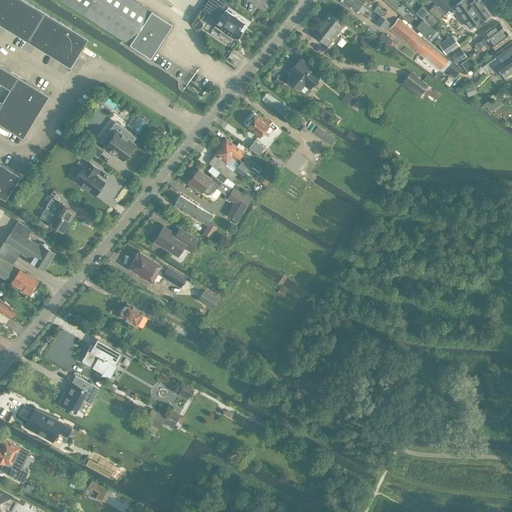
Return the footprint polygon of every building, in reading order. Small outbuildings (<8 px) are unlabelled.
[(0,0),(0,24),(70,67),(88,37),(25,0),(0,0)] [(61,0),(150,57),(171,24),(134,0),(61,0)] [(207,0),(201,10),(209,15),(219,1),(225,6),(228,0),(207,0)] [(362,4),(363,3),(359,0),(340,0),(357,12),(358,10),(363,14),(367,8),(362,4)] [(434,0),(434,1),(446,12),(452,4),(446,0),(434,0)] [(454,6),(451,8),(456,14),(459,12),(470,27),(476,22),(477,23),(489,14),(478,0),(461,0),(456,4),(454,6)] [(428,10),(438,18),(444,11),(434,3),(428,10)] [(415,11),(431,26),(437,19),(421,5),(415,11)] [(217,22),(215,25),(222,29),(219,33),(229,40),(232,36),(234,37),(234,36),(236,38),(242,30),(240,28),(244,22),(238,18),(239,18),(231,13),(225,9),(220,18),(219,17),(216,21),(217,22)] [(335,30),(338,33),(344,25),(341,23),(329,14),(313,33),(325,43),(335,30)] [(398,18),(390,28),(421,53),(425,56),(422,60),(438,72),(440,69),(448,60),(398,18)] [(432,28),(422,19),(415,27),(425,35),(432,28)] [(486,43),(505,29),(499,21),(483,32),(486,36),(478,42),(474,45),(477,49),(481,46),(486,43)] [(505,29),(486,43),(488,45),(491,43),(494,48),(510,37),(505,29)] [(459,45),(452,35),(439,44),(445,54),(459,45)] [(487,65),(482,68),(485,73),(496,65),(498,63),(506,57),(511,53),(511,40),(496,53),(499,56),(493,60),(491,60),(487,62),(487,65)] [(449,54),(456,64),(458,63),(467,57),(460,46),(449,54)] [(498,63),(496,65),(504,77),(511,71),(511,66),(511,65),(511,64),(511,53),(506,57),(498,63)] [(468,57),(457,65),(465,73),(474,66),(468,57)] [(319,75),(300,59),(290,71),(292,73),(287,79),(299,89),(307,79),(312,84),(319,75)] [(10,88),(41,107),(48,94),(0,64),(0,123),(22,137),(33,120),(2,101),(10,88)] [(428,85),(410,72),(404,81),(422,94),(428,85)] [(343,96),(354,104),(357,99),(347,91),(343,96)] [(285,114),(289,108),(267,93),(263,99),(285,114)] [(494,100),(486,106),(490,111),(498,106),(494,100)] [(322,116),(327,111),(321,106),(316,112),(322,117),(322,116)] [(254,112),(248,119),(250,121),(246,125),(260,136),(262,134),(264,135),(265,133),(264,132),(269,125),(254,112)] [(114,123),(101,141),(106,144),(104,146),(105,146),(122,159),(134,143),(131,141),(135,136),(131,133),(132,132),(134,128),(138,131),(146,120),(139,115),(131,126),(128,130),(128,131),(117,123),(114,123)] [(301,117),(298,121),(302,125),(306,120),(301,117)] [(330,136),(329,135),(317,127),(314,131),(326,140),(332,145),(336,140),(337,138),(332,134),(330,136)] [(225,138),(219,146),(232,156),(231,157),(240,164),(248,170),(250,167),(251,168),(254,164),(250,161),(249,162),(242,157),(242,156),(241,155),(243,152),(241,150),(244,146),(239,142),(236,146),(225,138)] [(258,154),(264,147),(255,140),(249,147),(258,154)] [(97,156),(102,150),(91,141),(86,148),(97,156)] [(215,154),(209,161),(210,163),(212,165),(220,171),(215,177),(222,181),(233,188),(236,184),(232,181),(237,173),(234,171),(236,169),(240,164),(231,157),(232,156),(219,146),(214,153),(215,154)] [(87,160),(91,155),(82,148),(77,153),(87,160)] [(103,181),(95,175),(99,169),(89,161),(85,167),(83,166),(74,180),(93,194),(103,181)] [(240,164),(236,169),(244,175),(248,170),(240,164)] [(0,174),(0,195),(5,199),(20,175),(5,166),(0,174)] [(198,169),(188,182),(201,192),(201,191),(206,195),(211,195),(213,191),(214,192),(222,181),(215,177),(211,174),(209,177),(198,169)] [(264,177),(270,182),(273,178),(267,173),(264,177)] [(234,202),(226,214),(237,220),(250,198),(233,188),(227,198),(234,202)] [(45,207),(39,217),(62,231),(75,211),(68,207),(62,203),(60,202),(63,197),(65,198),(66,198),(53,190),(49,195),(52,197),(45,206),(45,207)] [(174,204),(190,214),(206,223),(211,214),(180,195),(174,204)] [(31,261),(44,270),(55,253),(39,243),(38,245),(26,237),(31,230),(17,221),(6,240),(7,244),(32,260),(31,261)] [(202,232),(211,237),(217,227),(209,222),(202,232)] [(179,227),(176,233),(165,227),(155,242),(176,255),(182,245),(190,251),(198,239),(179,227)] [(133,258),(135,259),(130,266),(129,267),(151,281),(152,279),(153,279),(157,273),(156,272),(157,271),(162,274),(162,275),(180,287),(186,277),(168,266),(166,269),(161,266),(161,264),(139,251),(138,253),(137,252),(137,253),(135,255),(133,258)] [(0,274),(4,277),(12,264),(0,255),(0,274)] [(18,285),(29,293),(37,280),(26,272),(25,273),(19,269),(12,281),(18,285)] [(212,308),(219,297),(204,288),(197,299),(212,308)] [(0,311),(9,318),(15,310),(0,299),(0,311)] [(163,317),(149,309),(145,307),(143,311),(127,302),(120,315),(136,324),(142,314),(159,324),(163,317)] [(170,329),(173,323),(173,322),(165,318),(162,324),(170,329)] [(91,345),(82,360),(84,362),(84,363),(89,366),(90,365),(102,372),(108,361),(113,364),(120,352),(97,338),(93,346),(91,345)] [(69,381),(58,402),(76,412),(83,399),(91,403),(95,395),(94,394),(98,387),(99,388),(99,387),(75,375),(76,376),(73,383),(69,381)] [(179,391),(190,397),(194,390),(183,384),(179,391)] [(27,420),(24,426),(53,441),(58,431),(67,436),(68,433),(71,427),(42,412),(34,407),(34,408),(27,420)] [(152,424),(152,423),(158,412),(159,411),(152,408),(145,420),(152,424)] [(165,415),(176,421),(180,414),(169,408),(165,415)] [(158,412),(152,423),(152,424),(159,427),(165,415),(159,411),(158,412)] [(0,445),(0,460),(4,463),(9,465),(5,473),(15,478),(23,481),(26,474),(28,471),(20,467),(22,464),(28,451),(19,446),(9,441),(9,440),(5,437),(4,439),(0,446),(0,445)] [(89,458),(85,464),(112,479),(113,477),(110,476),(113,471),(89,458)] [(0,510),(3,511),(12,494),(0,487),(0,510)]
